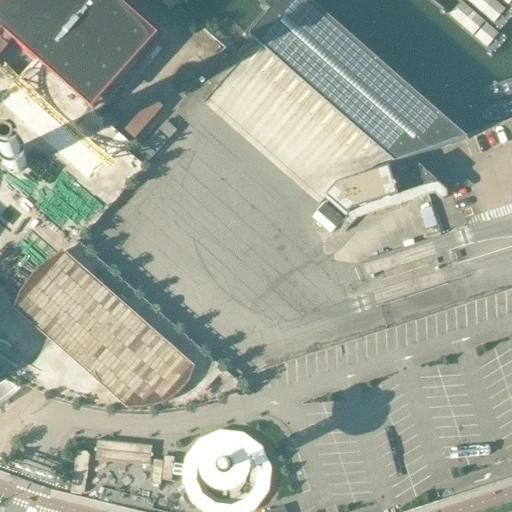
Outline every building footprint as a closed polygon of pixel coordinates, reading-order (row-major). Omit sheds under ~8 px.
[(13,0),(15,2),(0,18),(0,34),(2,32),(26,53),(37,41),(78,77),(69,87),(67,86),(65,89),(92,112),(94,110),(93,110),(155,40),(156,41),(159,38),(156,35),(155,36),(114,0),(13,0)] [(467,141),(306,0),(271,0),(264,8),(270,14),(249,38),(394,166),(467,141)] [(6,84),(6,103),(0,103),(0,118),(33,117),(31,83),(6,84)] [(437,183),(418,166),(425,189),(433,187),(437,183)] [(337,185),(324,200),(346,219),(351,214),(381,204),(383,203),(391,201),(397,199),(398,199),(388,169),(337,185)] [(149,461),(150,441),(95,439),(94,459),(149,461)] [(75,487),(83,455),(81,451),(73,449),(63,488),(71,490),(75,487)] [(169,478),(172,454),(162,453),(162,458),(152,457),(149,481),(159,482),(159,477),(169,478)]
